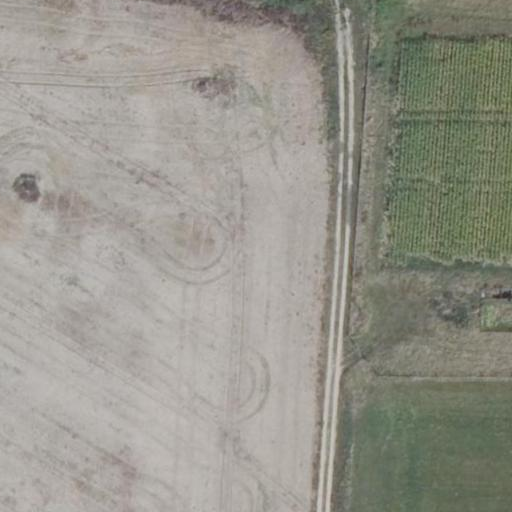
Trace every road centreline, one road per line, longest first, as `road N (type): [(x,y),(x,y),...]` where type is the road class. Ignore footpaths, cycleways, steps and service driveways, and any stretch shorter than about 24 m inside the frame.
road 1 (track): [(319,511),(339,178),(338,61),(328,0)]
road 2 (track): [(339,178),(358,0)]
